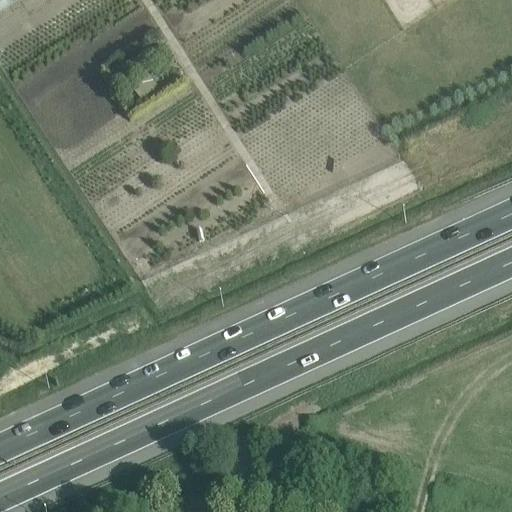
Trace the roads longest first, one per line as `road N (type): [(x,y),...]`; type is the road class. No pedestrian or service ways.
road 1 (motorway): [(0,498),(511,263)]
road 2 (motorway): [(511,213),(0,447)]
road 3 (track): [(0,391),(124,331),(147,334)]
